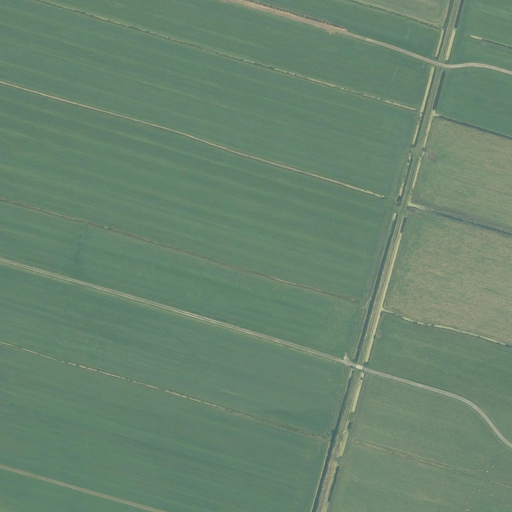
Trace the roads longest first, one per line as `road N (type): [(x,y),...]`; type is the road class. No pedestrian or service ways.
road 1 (track): [(318,511),(459,0)]
road 2 (unknown): [(228,0),(440,68),(477,64),(511,74)]
